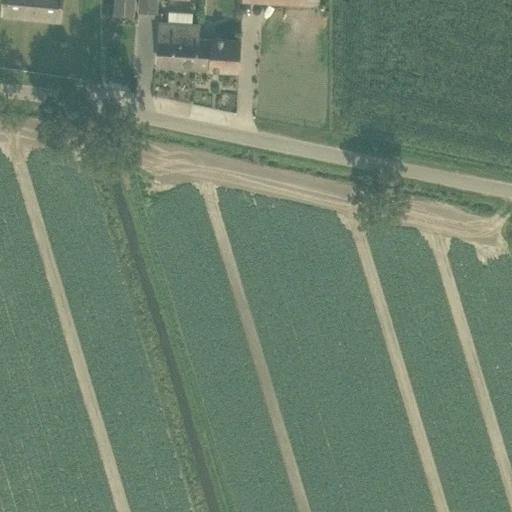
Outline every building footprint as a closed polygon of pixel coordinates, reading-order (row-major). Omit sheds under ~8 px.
[(5,0),(4,15),(60,20),(61,0),(5,0)] [(114,0),(114,14),(135,15),(135,0),(114,0)] [(156,0),(139,0),(139,10),(156,11),(156,0)] [(158,65),(195,68),(196,52),(197,38),(198,25),(161,22),(160,35),(158,65)] [(211,39),(197,38),(196,52),(195,68),(239,71),(241,39),(211,37),(211,39)]
